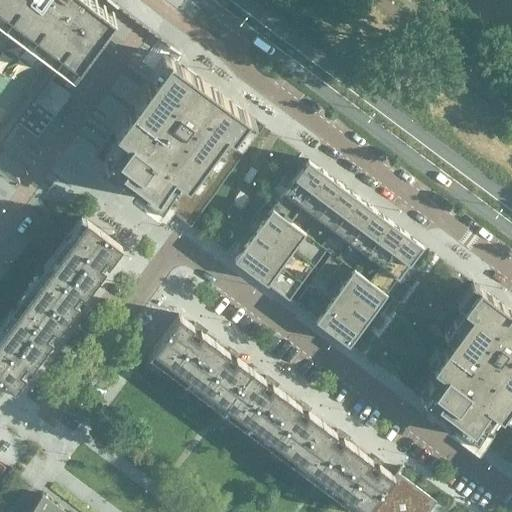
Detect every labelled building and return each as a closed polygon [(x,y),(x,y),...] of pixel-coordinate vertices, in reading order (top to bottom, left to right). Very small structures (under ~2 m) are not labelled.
[(0,0),(0,141),(60,61),(70,68),(70,69),(72,71),(74,68),(73,68),(77,62),(78,63),(80,60),(79,60),(83,55),(84,55),(85,53),(85,52),(89,47),(91,45),(90,44),(94,39),(95,40),(97,37),(96,37),(100,31),(101,32),(103,30),(102,29),(93,22),(104,8),(105,8),(105,7),(103,6),(102,7),(96,2),(97,1),(95,0),(93,0),(94,0),(93,0),(0,0)] [(225,181),(230,174),(240,160),(265,127),(177,62),(169,56),(167,59),(156,73),(95,155),(160,203),(172,213),(182,220),(190,226),(211,199),(225,181)] [(51,76),(33,100),(54,115),(72,92),(51,76)] [(273,208),(290,220),(302,204),(308,195),(307,195),(324,172),(308,161),(273,208)] [(302,204),(318,216),(341,185),(326,174),(324,172),(307,195),(308,195),(302,204)] [(352,205),(357,197),(341,185),(318,216),(334,228),(341,220),(352,205)] [(334,228),(351,241),(374,209),(364,202),(357,197),(352,205),(341,220),(334,228)] [(286,245),(300,228),(290,220),(273,208),(272,207),(263,219),(259,225),(286,245)] [(351,241),(367,253),(390,222),(386,219),(374,209),(351,241)] [(111,261),(122,246),(81,216),(54,252),(95,282),(104,270),(107,271),(114,262),(111,261)] [(390,222),(367,253),(382,264),(388,255),(389,256),(406,233),(390,222)] [(247,241),(274,262),(286,245),(259,225),(254,231),(247,241)] [(382,264),(370,280),(386,292),(411,259),(422,245),(406,233),(389,256),(388,255),(382,264)] [(261,279),(274,262),(247,241),(233,259),(242,265),(261,279)] [(80,307),(87,298),(85,296),(95,282),(54,252),(43,267),(48,270),(16,313),(12,309),(1,323),(42,353),(51,341),(54,342),(60,333),(58,332),(78,305),(80,307)] [(360,273),(346,290),(374,311),(382,300),(387,293),(386,292),(370,280),(360,273)] [(438,372),(419,398),(440,413),(511,467),(511,311),(479,287),(443,335),(452,341),(432,367),(438,372)] [(346,290),(334,307),(362,327),(370,317),(374,311),(346,290)] [(362,327),(334,307),(321,324),(341,339),(349,345),(362,327)] [(250,368),(236,357),(238,355),(229,348),(227,350),(201,331),(203,328),(194,322),(192,324),(178,314),(151,350),(174,367),(170,371),(199,393),(202,388),(223,404),(250,368)] [(31,367),(42,353),(1,323),(0,324),(0,379),(14,390),(25,376),(27,378),(34,369),(31,367)] [(321,421),(307,411),(309,408),(300,402),(299,404),(272,384),(274,382),(265,375),(263,378),(250,368),(223,404),(245,420),(241,425),(266,443),(270,446),(274,441),(294,457),(321,421)] [(393,475),(378,464),(380,462),(371,455),(370,457),(343,437),(345,435),(336,428),(334,431),(321,421),(294,457),(316,473),(313,478),(334,494),(342,499),(345,495),(367,511),(393,475)] [(428,511),(436,501),(396,472),(393,475),(367,511),(368,511),(428,511)] [(28,511),(54,511),(58,507),(41,495),(28,511)]
